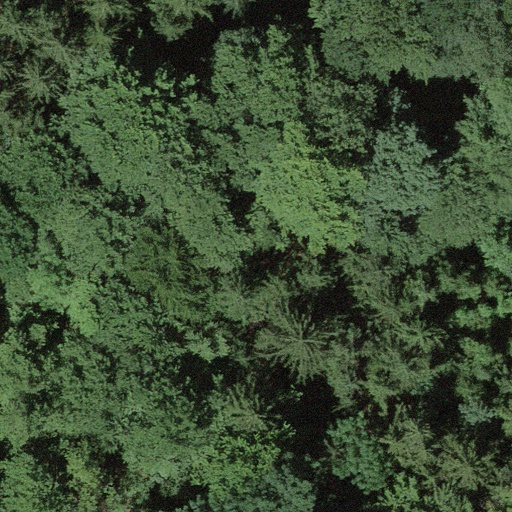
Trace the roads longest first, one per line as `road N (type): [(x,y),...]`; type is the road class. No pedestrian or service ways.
road 1 (track): [(0,271),(104,284),(133,356),(135,429),(91,511)]
road 2 (track): [(137,0),(93,94),(0,230)]
